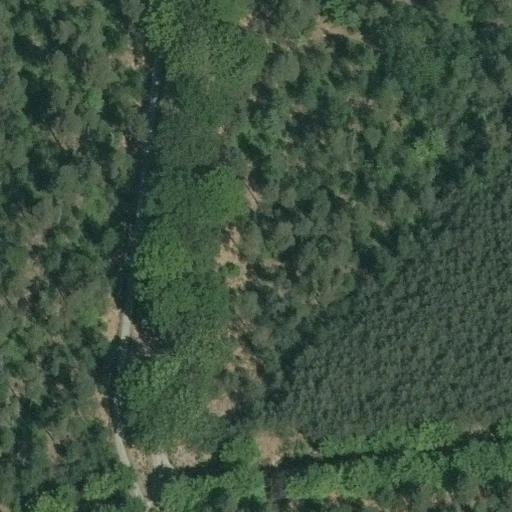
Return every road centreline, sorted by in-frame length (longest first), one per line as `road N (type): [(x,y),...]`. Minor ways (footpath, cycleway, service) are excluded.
road 1 (track): [(209,0),(156,450),(159,481)]
road 2 (track): [(159,481),(511,451)]
